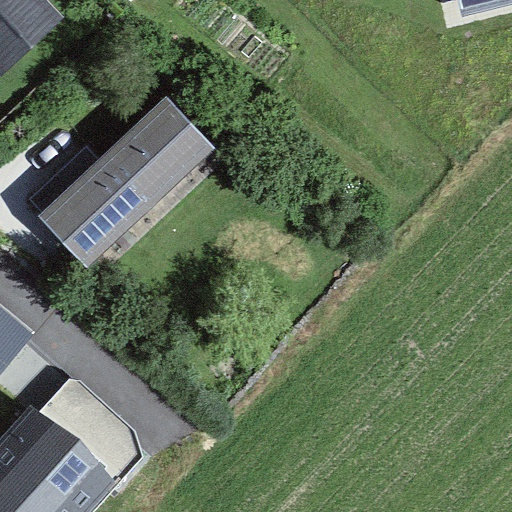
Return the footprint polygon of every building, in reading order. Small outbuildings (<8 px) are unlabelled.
[(58,27),(31,0),(0,0),(0,70),(7,77),(58,27)] [(461,0),(465,11),(506,0),(461,0)] [(207,153),(161,104),(43,213),(89,262),(207,153)] [(0,379),(35,335),(0,307),(0,379)] [(138,432),(73,377),(42,416),(31,407),(0,443),(0,511),(89,511),(140,452),(138,432)]
